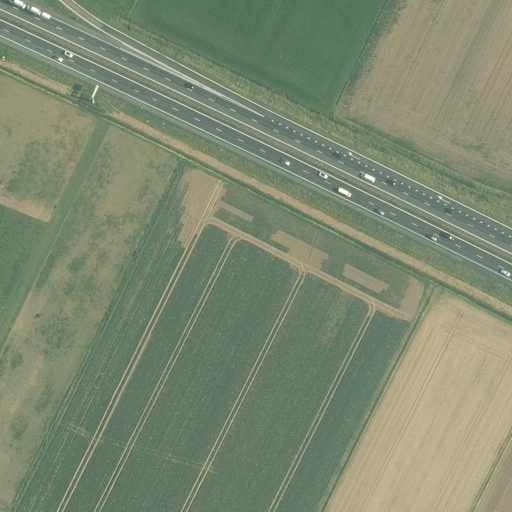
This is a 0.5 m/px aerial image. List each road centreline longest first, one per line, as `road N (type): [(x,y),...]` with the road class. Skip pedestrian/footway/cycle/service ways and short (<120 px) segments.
road 1 (motorway): [(0,29),(511,273)]
road 2 (motorway): [(264,127),(0,2)]
road 3 (motorway): [(511,247),(264,127)]
road 4 (motorway): [(264,127),(214,86),(64,0)]
